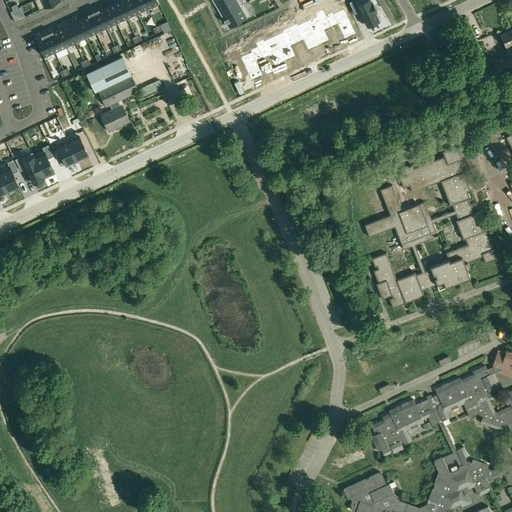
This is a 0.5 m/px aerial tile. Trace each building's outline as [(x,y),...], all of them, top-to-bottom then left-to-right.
[(60,0),(34,0),(35,0),(39,10),(61,0),(60,0)] [(131,0),(121,0),(119,1),(127,18),(138,13),(131,0)] [(144,0),(131,0),(138,13),(148,8),(144,0)] [(157,0),(144,0),(148,8),(159,3),(157,0)] [(239,0),(224,0),(216,5),(222,16),(244,3),(241,4),(239,0)] [(355,0),(354,0),(349,2),(355,14),(360,11),(367,26),(379,20),(375,12),(376,12),(372,3),(371,4),(369,0),(356,0),(355,1),(355,0)] [(119,1),(109,6),(117,23),(127,18),(119,1)] [(304,1),(298,3),(300,7),(301,9),(307,6),(304,1)] [(244,3),(222,16),(224,20),(226,23),(229,28),(251,15),(244,3)] [(109,6),(99,11),(107,28),(117,23),(109,6)] [(316,17),(307,21),(318,46),(329,41),(324,30),(330,27),(322,9),(314,13),(316,17)] [(322,9),(330,27),(337,24),(344,39),(355,34),(344,9),(333,14),(332,12),(325,15),(322,9)] [(99,11),(88,16),(96,33),(107,28),(99,11)] [(88,16),(78,20),(86,37),(96,33),(88,16)] [(270,16),(265,19),(267,23),(267,25),(273,22),(270,16)] [(78,20),(68,25),(76,42),(86,37),(78,20)] [(297,24),(289,27),(297,43),(303,40),(308,50),(318,46),(307,21),(298,25),(297,24)] [(68,25),(57,30),(65,47),(76,42),(68,25)] [(283,32),(273,37),(285,61),(295,56),(290,46),(297,43),(289,27),(282,31),(283,32)] [(57,30),(47,35),(55,52),(65,47),(57,30)] [(511,31),(511,30),(500,36),(503,40),(507,50),(505,51),(508,57),(511,55),(511,31)] [(47,35),(36,40),(44,57),(55,52),(47,35)] [(263,39),(255,43),(263,59),(269,56),(274,66),(285,61),(273,37),(264,41),(263,39)] [(251,52),(240,58),(251,81),(262,75),(256,62),(263,59),(255,43),(257,47),(250,50),(251,52)] [(496,58),(488,62),(492,73),(501,69),(496,58)] [(101,65),(86,73),(96,93),(99,91),(101,90),(97,81),(107,76),(112,85),(130,77),(123,62),(104,71),(101,65)] [(107,76),(97,81),(101,90),(99,91),(106,107),(110,105),(112,110),(101,115),(109,131),(129,121),(122,106),(120,106),(118,101),(139,91),(131,76),(130,77),(112,85),(107,76)] [(477,126),(485,122),(480,112),(472,116),(477,126)] [(453,138),(461,134),(456,124),(448,127),(453,138)] [(77,132),(66,137),(77,160),(88,155),(77,132)] [(66,137),(55,142),(66,165),(77,160),(66,137)] [(32,153),(44,178),(44,177),(54,172),(48,159),(53,156),(48,145),(42,148),(44,151),(34,156),(32,153)] [(21,157),(15,159),(20,170),(26,168),(33,183),(44,178),(32,153),(21,158),(21,157)] [(0,174),(8,191),(19,186),(13,173),(18,171),(13,160),(7,162),(9,165),(0,169),(0,174)] [(0,174),(0,195),(8,191),(0,174)]
